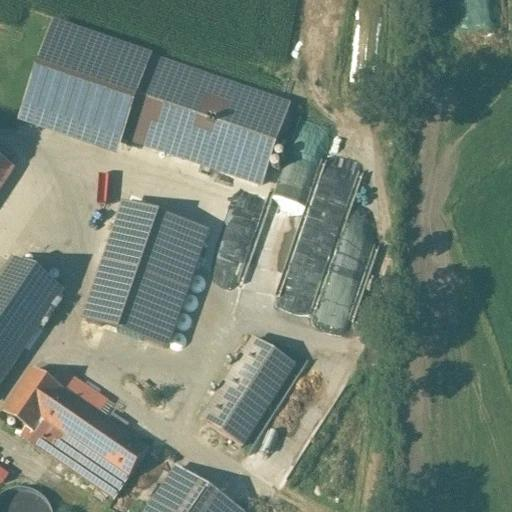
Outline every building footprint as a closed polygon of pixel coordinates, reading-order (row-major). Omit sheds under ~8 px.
[(502,40),(500,0),(463,0),(464,41),(502,40)] [(148,61),(53,28),(26,105),(123,139),(148,61)] [(288,109),(148,61),(123,139),(261,186),(288,109)] [(123,139),(26,105),(19,126),(115,159),(123,139)] [(0,161),(0,186),(11,169),(0,161)] [(127,207),(87,324),(118,334),(157,218),(127,207)] [(157,218),(118,334),(167,350),(205,236),(157,218)] [(359,286),(364,265),(263,246),(259,266),(359,286)] [(13,261),(0,279),(0,338),(21,353),(62,293),(13,261)] [(337,308),(248,290),(241,324),(331,341),(337,308)] [(0,384),(21,353),(0,338),(0,384)] [(253,341),(200,424),(241,449),(293,367),(253,341)] [(168,379),(144,362),(135,375),(159,392),(168,379)] [(56,389),(32,372),(2,415),(33,436),(34,437),(42,426),(64,394),(56,389)] [(116,430),(122,434),(127,428),(114,419),(115,415),(96,402),(97,400),(64,377),(56,389),(64,394),(116,430)] [(116,430),(64,394),(42,426),(94,462),(116,430)] [(116,430),(94,462),(42,426),(34,437),(33,436),(28,443),(114,502),(148,452),(122,434),(116,430)] [(236,511),(175,471),(147,511),(236,511)] [(26,491),(19,491),(14,492),(10,493),(5,494),(1,497),(0,497),(0,511),(50,511),(49,509),(47,505),(44,501),(40,497),(37,496),(32,493),(26,491)]
